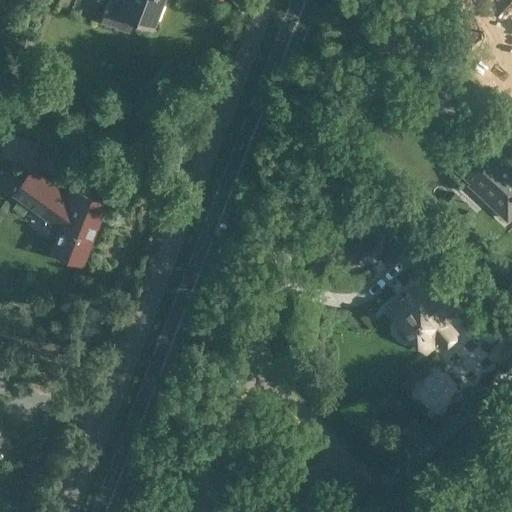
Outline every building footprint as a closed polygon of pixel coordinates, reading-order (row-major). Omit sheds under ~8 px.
[(133,20),(152,27),(162,0),(121,0),(121,1),(119,0),(108,0),(100,21),(128,31),(133,20)] [(43,146),(21,137),(13,158),(35,167),(43,146)] [(504,162),(481,140),(456,166),(491,199),(489,201),(507,218),(511,212),(511,165),(506,160),(504,162)] [(70,189),(67,198),(30,172),(14,194),(60,227),(51,251),(81,262),(104,202),(70,189)] [(448,257),(446,263),(448,268),(454,271),(459,271),(464,267),(464,259),(462,255),(456,253),(451,254),(448,257)] [(398,296),(384,308),(399,324),(398,326),(397,330),(398,334),(401,337),(405,339),(409,338),(411,337),(426,354),(438,343),(441,347),(459,331),(449,320),(445,315),(454,307),(455,306),(435,284),(425,292),(415,280),(406,289),(407,290),(399,298),(398,296)] [(499,364),(511,352),(511,327),(487,350),(499,364)] [(0,450),(9,445),(0,431),(0,450)]
